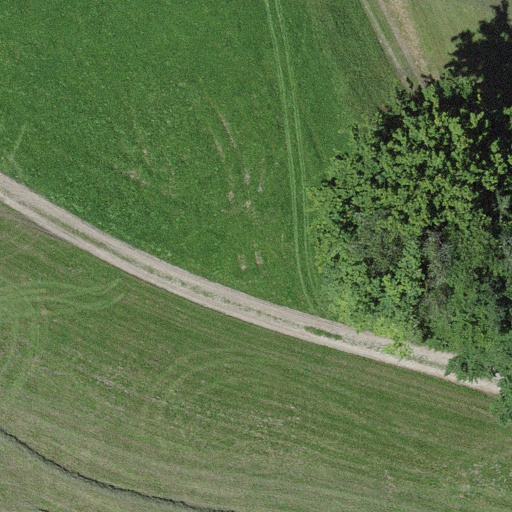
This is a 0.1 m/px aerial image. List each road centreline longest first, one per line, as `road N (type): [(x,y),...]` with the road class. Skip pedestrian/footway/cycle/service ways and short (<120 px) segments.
road 1 (track): [(0,184),(190,295),(511,381)]
road 2 (track): [(511,167),(408,90)]
